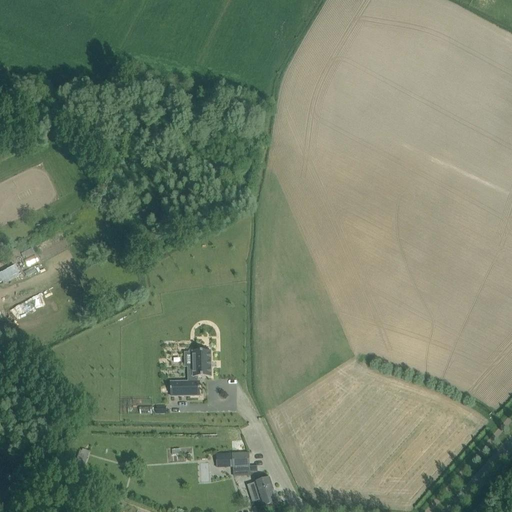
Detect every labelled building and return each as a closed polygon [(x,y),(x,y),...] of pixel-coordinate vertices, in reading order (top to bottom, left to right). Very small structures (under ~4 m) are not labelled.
[(22,253),(29,267),(40,262),(34,248),(22,253)] [(0,273),(0,282),(2,282),(19,273),(15,266),(0,273)] [(9,311),(14,321),(29,313),(24,303),(9,311)] [(188,382),(171,382),(171,398),(200,397),(200,382),(198,382),(198,378),(213,377),(212,351),(209,352),(209,349),(202,349),(202,352),(192,352),(192,368),(188,368),(188,382)] [(166,406),(156,407),(156,415),(166,414),(166,406)] [(13,456),(17,464),(23,462),(19,453),(13,456)] [(225,467),(233,467),(250,466),(249,454),(232,455),(225,455),(225,467)] [(278,504),(275,494),(270,478),(255,483),(247,486),(253,503),(260,501),(263,508),(278,504)]
